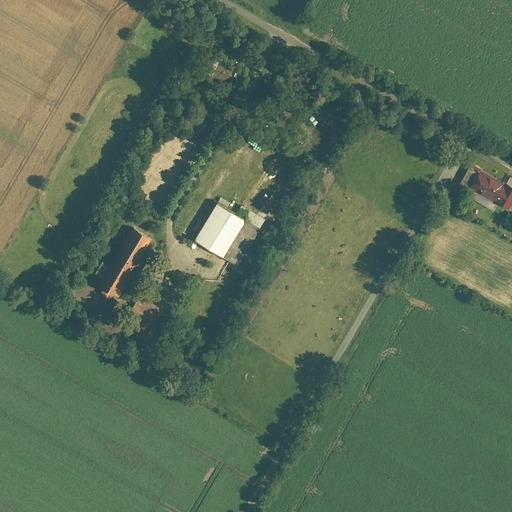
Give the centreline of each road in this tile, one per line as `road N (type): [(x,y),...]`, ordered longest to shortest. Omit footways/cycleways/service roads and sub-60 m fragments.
road 1 (unclassified): [(467,134),(245,511)]
road 2 (unclassified): [(467,134),(229,0)]
